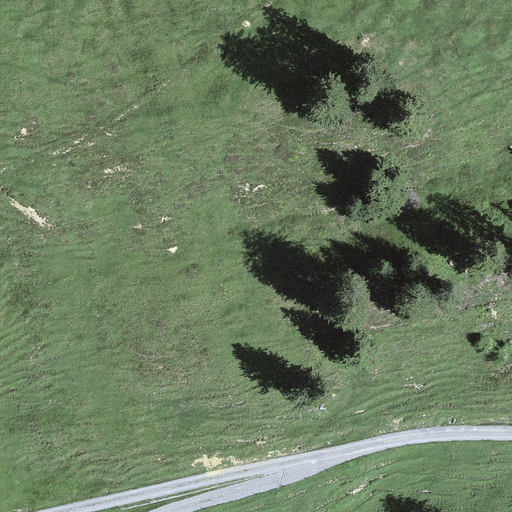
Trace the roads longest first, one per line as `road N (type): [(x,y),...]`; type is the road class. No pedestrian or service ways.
road 1 (track): [(346,452),(71,511)]
road 2 (track): [(170,511),(346,452)]
road 3 (track): [(346,452),(421,434),(511,433)]
